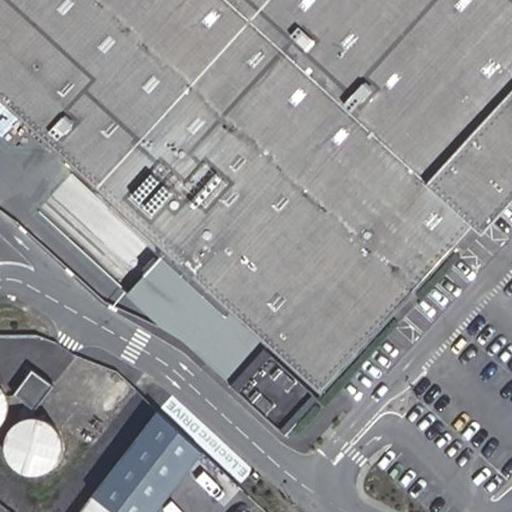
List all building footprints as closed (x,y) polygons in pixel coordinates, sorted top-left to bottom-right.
[(511,0),(0,0),(0,97),(270,345),(231,384),(285,434),(511,187),(511,0)] [(15,393),(37,409),(54,385),(33,370),(15,393)] [(0,425),(3,423),(8,414),(9,401),(8,396),(0,384),(0,425)] [(154,511),(201,452),(159,411),(91,497),(109,511),(154,511)] [(61,457),(63,447),(61,437),(51,422),(43,418),(32,417),(19,419),(11,427),(5,438),(5,450),(9,461),(17,470),(24,474),(39,474),(48,471),(55,466),(61,457)] [(109,511),(91,497),(79,511),(109,511)]
